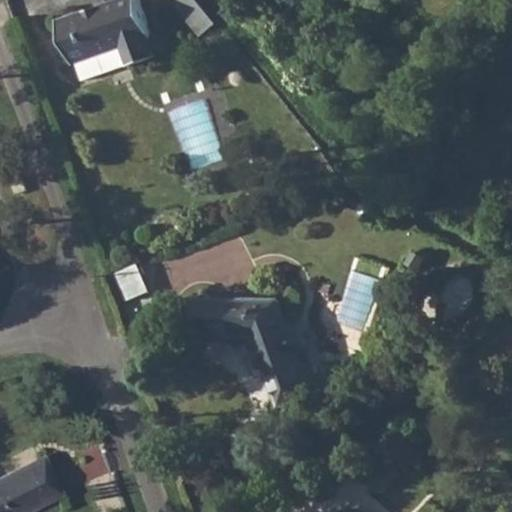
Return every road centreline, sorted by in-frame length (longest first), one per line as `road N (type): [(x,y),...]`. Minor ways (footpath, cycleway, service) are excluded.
road 1 (residential): [(70,319),(146,511)]
road 2 (residential): [(32,231),(46,189),(0,49)]
